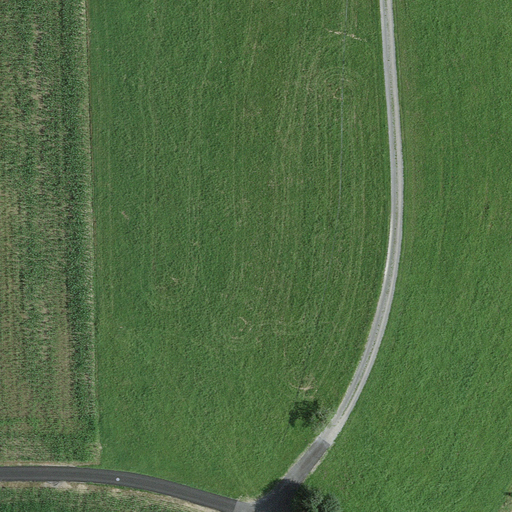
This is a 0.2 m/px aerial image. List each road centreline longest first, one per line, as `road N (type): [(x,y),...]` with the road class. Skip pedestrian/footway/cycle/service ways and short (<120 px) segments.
road 1 (track): [(385,0),(397,229),(384,314),(356,392),(272,511)]
road 2 (track): [(249,511),(120,478),(0,474)]
